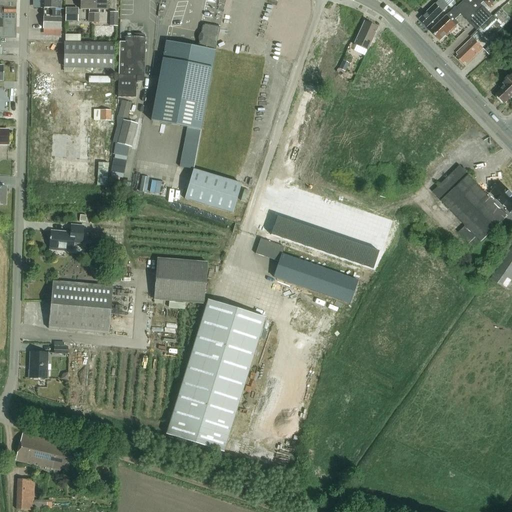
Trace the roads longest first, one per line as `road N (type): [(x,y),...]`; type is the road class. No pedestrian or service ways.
road 1 (residential): [(0,410),(14,347),(23,0)]
road 2 (tertiary): [(502,132),(365,0)]
